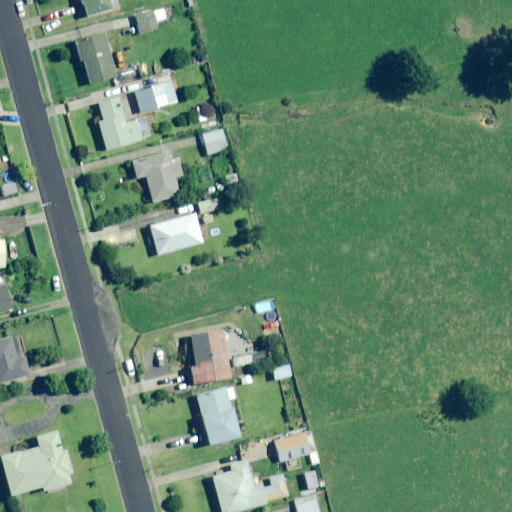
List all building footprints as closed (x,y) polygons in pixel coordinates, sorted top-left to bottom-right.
[(110,0),(78,0),(84,18),(113,10),(110,0)] [(152,10),(136,14),(141,34),(158,30),(152,10)] [(104,32),(72,42),(86,86),(117,77),(104,32)] [(173,82),(136,92),(141,112),(178,102),(173,82)] [(125,124),(118,97),(97,103),(102,121),(97,122),(105,150),(155,137),(149,117),(125,124)] [(228,150),(223,130),(202,135),(207,155),(228,150)] [(169,158),(167,152),(131,162),(135,179),(144,176),(151,203),(179,195),(174,178),(184,175),(179,155),(169,158)] [(196,203),(199,215),(202,215),(204,225),(214,223),(212,213),(220,211),(218,198),(196,203)] [(201,243),(194,215),(149,227),(156,255),(201,243)] [(0,313),(12,310),(3,276),(0,276),(0,313)] [(230,377),(221,329),(188,336),(194,367),(189,368),(193,385),(230,377)] [(28,355),(23,334),(0,340),(0,382),(29,375),(24,356),(28,355)] [(291,376),(289,365),(272,369),(275,380),(291,376)] [(236,399),(234,387),(196,395),(206,444),(236,438),(228,401),(236,399)] [(44,495),(72,489),(71,485),(69,475),(72,474),(66,449),(61,451),(56,431),(33,436),(35,447),(0,455),(0,465),(7,497),(42,490),(44,495)] [(274,441),(279,462),(288,460),(291,468),(299,466),(296,458),(308,455),(310,464),(318,462),(310,432),(274,441)] [(260,484),(252,486),(246,463),(266,457),(261,440),(237,447),(241,462),(230,465),(232,471),(211,477),(220,511),(234,511),(288,497),(282,474),(268,478),(271,486),(261,489),(260,484)] [(318,511),(314,495),(294,500),(296,511),(318,511)]
